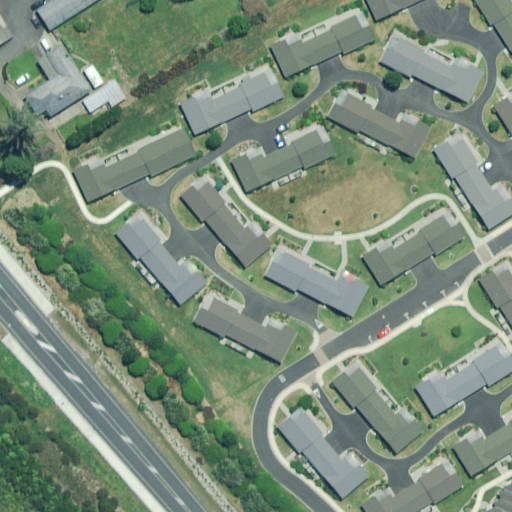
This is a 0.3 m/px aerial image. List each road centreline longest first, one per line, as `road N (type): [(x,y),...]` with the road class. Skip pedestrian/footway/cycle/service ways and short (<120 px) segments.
road 1 (residential): [(472,122),(353,74),(171,181),(160,202),(186,241),(258,300),(313,322),(338,343)]
road 2 (residential): [(191,511),(0,286)]
road 3 (residential): [(511,389),(397,469),(370,456),(302,367)]
road 4 (residential): [(338,343),(511,238)]
road 5 (residential): [(326,511),(274,471),(261,449),(267,398),(302,367)]
road 6 (residential): [(472,122),(490,89),(492,57),(422,17)]
